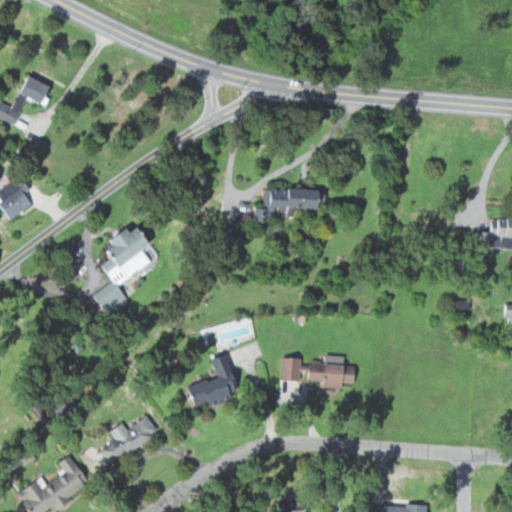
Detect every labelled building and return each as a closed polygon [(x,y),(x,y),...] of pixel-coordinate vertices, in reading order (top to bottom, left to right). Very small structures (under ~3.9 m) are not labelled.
[(55,84),(30,75),(17,108),(0,100),(0,116),(18,124),(29,95),(48,103),(55,84)] [(15,202),(28,195),(19,177),(6,184),(15,202)] [(326,187),(259,186),(258,216),(298,217),(299,205),(326,206),(326,187)] [(475,252),(511,250),(511,221),(473,224),(475,252)] [(128,261),(155,241),(141,222),(114,241),(128,261)] [(129,294),(114,276),(92,294),(107,312),(129,294)] [(504,314),(504,323),(511,322),(511,303),(497,304),(497,314),(504,314)] [(357,386),(359,363),(309,359),(307,381),(357,386)] [(232,378),(230,361),(215,363),(217,377),(194,380),(197,405),(241,399),(238,377),(232,378)] [(100,445),(111,462),(159,432),(149,415),(100,445)] [(20,492),(32,511),(45,511),(90,483),(72,455),(56,465),(61,473),(44,484),(41,478),(20,492)] [(312,511),(311,499),(286,502),(287,511),(312,511)] [(428,511),(429,503),(381,503),(381,511),(428,511)]
